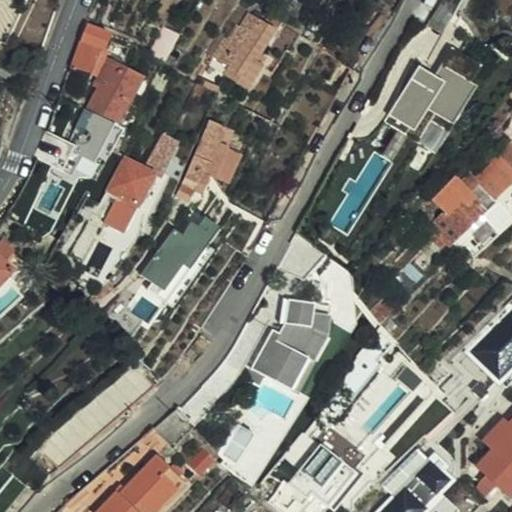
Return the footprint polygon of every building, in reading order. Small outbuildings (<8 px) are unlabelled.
[(255,12),(268,20),(277,9),(265,1),(261,5),(255,12)] [(235,24),(215,53),(219,57),(217,61),(229,69),(227,73),(237,79),(254,54),(247,50),(268,20),(255,12),(242,3),(231,17),(235,24)] [(73,29),(95,37),(102,21),(78,13),(73,29)] [(204,46),(215,53),(235,24),(231,17),(225,15),(216,27),(204,46)] [(68,43),(64,55),(84,62),(95,37),(73,29),(68,43)] [(92,76),(81,100),(111,113),(135,66),(100,47),(87,73),(92,76)] [(419,61),(415,67),(437,80),(454,51),(449,48),(436,71),(419,61)] [(437,80),(415,67),(397,98),(401,100),(391,117),(404,125),(399,134),(434,154),(447,131),(455,135),(469,112),(463,109),(476,88),(470,85),(481,66),(454,51),(437,80)] [(319,78),(316,75),(305,96),(290,89),(283,101),(298,110),(319,78)] [(327,83),(319,78),(298,110),(308,114),(327,83)] [(111,113),(81,100),(69,125),(64,123),(58,137),(96,155),(80,182),(89,187),(110,149),(102,145),(118,116),(111,113)] [(201,108),(180,155),(199,163),(218,172),(238,124),(201,108)] [(251,160),(273,173),(284,156),(283,155),(261,143),(251,160)] [(107,168),(100,179),(110,184),(128,194),(145,163),(117,149),(107,168)] [(168,184),(171,186),(178,190),(183,179),(191,183),(197,169),(199,163),(180,155),(168,184)] [(128,194),(126,198),(136,203),(141,192),(144,194),(159,166),(147,159),(145,163),(128,194)] [(444,228),(472,201),(466,194),(479,182),(460,163),(449,173),(443,166),(421,189),(440,208),(431,215),(444,228)] [(466,194),(472,201),(485,215),(498,202),(479,182),(466,194)] [(110,184),(98,209),(114,218),(126,198),(128,194),(110,184)] [(166,215),(146,245),(161,254),(164,251),(172,256),(181,242),(170,235),(179,223),(166,215)] [(184,216),(179,223),(170,235),(181,242),(194,223),(184,216)] [(301,223),(292,232),(301,239),(309,231),(301,223)] [(161,254),(146,245),(135,262),(148,272),(161,254)] [(276,293),(275,296),(274,312),(266,325),(260,321),(238,360),(283,385),(315,328),(317,308),(301,295),(278,293),(276,293)] [(511,305),(467,350),(501,385),(511,373),(511,305)] [(57,430),(44,447),(61,465),(101,431),(95,420),(116,403),(122,406),(127,409),(155,385),(138,364),(97,397),(64,424),(57,430)] [(95,420),(101,431),(127,409),(122,406),(116,403),(95,420)] [(178,409),(151,432),(167,451),(194,429),(189,423),(178,409)] [(479,464),(511,495),(511,417),(510,419),(506,415),(484,438),(495,448),(479,464)] [(323,443),(291,482),(311,499),(316,492),(330,504),(356,472),(323,443)] [(215,457),(205,447),(190,463),(200,472),(215,457)] [(376,511),(429,511),(461,480),(448,468),(453,464),(438,450),(376,511)] [(159,451),(148,462),(159,473),(163,469),(170,462),(159,451)] [(159,473),(148,462),(121,490),(119,488),(95,511),(155,511),(181,486),(163,469),(159,473)] [(163,469),(181,486),(187,478),(170,462),(163,469)] [(246,511),(234,502),(229,503),(222,504),(211,505),(206,511),(246,511)]
